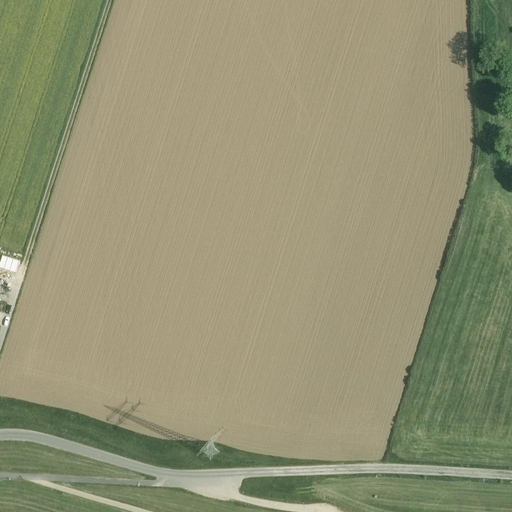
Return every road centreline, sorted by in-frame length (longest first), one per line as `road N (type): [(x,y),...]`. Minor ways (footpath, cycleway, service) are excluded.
road 1 (unclassified): [(0,435),(32,435),(153,472),(385,467),(511,475)]
road 2 (track): [(19,283),(110,0)]
road 3 (track): [(319,511),(241,498),(205,476)]
